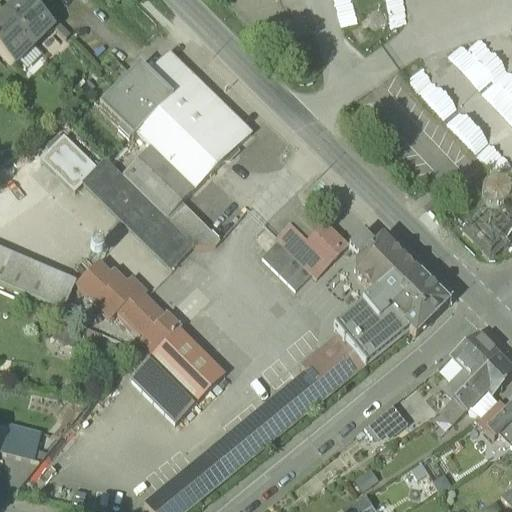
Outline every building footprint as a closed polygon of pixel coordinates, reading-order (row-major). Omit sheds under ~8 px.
[(23,0),(3,20),(33,51),(53,31),(23,0)] [(19,66),(33,51),(3,20),(0,23),(0,58),(13,71),(19,66)] [(452,62),(511,128),(511,76),(497,59),(484,71),(474,61),(487,50),(478,40),(452,62)] [(33,51),(19,66),(27,74),(42,59),(33,51)] [(136,140),(150,154),(194,196),(250,140),(168,59),(147,80),(172,104),(136,140)] [(117,137),(128,148),(131,144),(132,145),(136,140),(172,104),(147,80),(139,71),(98,112),(120,134),(117,137)] [(426,75),(414,83),(426,103),(439,96),(426,75)] [(40,165),(74,198),(83,190),(81,189),(96,174),(62,142),(40,165)] [(180,210),(194,196),(150,154),(122,183),(193,253),(215,252),(219,248),(209,239),(180,210)] [(83,190),(171,276),(193,253),(122,183),(104,166),(96,174),(81,189),(83,190)] [(511,194),(495,204),(504,221),(511,217),(511,194)] [(488,263),(490,264),(511,241),(511,235),(489,213),(487,213),(463,237),(463,239),(488,263)] [(305,214),(289,231),(306,247),(323,230),(322,230),(305,214)] [(303,250),(327,273),(348,252),(324,229),(322,230),(323,230),(306,247),(303,250)] [(303,250),(306,247),(289,231),(275,245),(277,247),(278,247),(311,280),(316,285),(327,273),(303,250)] [(369,256),(374,251),(361,238),(348,252),(360,265),(363,262),(369,256)] [(355,282),(373,299),(374,300),(384,291),(391,291),(401,300),(419,281),(381,244),(374,251),(369,256),(363,262),(360,265),(355,270),(355,282)] [(295,297),(311,280),(278,247),(277,247),(261,263),(295,297)] [(0,290),(60,317),(73,288),(0,257),(0,290)] [(131,283),(126,288),(122,292),(109,279),(99,269),(98,268),(75,291),(75,292),(110,326),(116,319),(141,344),(148,338),(165,321),(139,296),(142,294),(131,283)] [(113,275),(109,279),(122,292),(126,288),(113,275)] [(447,310),(419,281),(401,300),(386,314),(409,336),(414,342),(447,310)] [(386,314),(401,300),(391,291),(384,291),(374,300),(373,299),(337,328),(332,333),(338,341),(301,370),(305,376),(327,402),(364,371),(365,372),(409,336),(386,314)] [(165,321),(148,338),(162,351),(149,364),(195,410),(224,381),(178,336),(181,333),(167,319),(165,321)] [(74,352),(80,339),(58,329),(52,343),(74,352)] [(101,339),(83,332),(80,339),(90,343),(89,347),(97,351),(101,339)] [(138,353),(149,364),(162,351),(148,338),(141,344),(143,346),(138,353)] [(444,399),(453,407),(497,362),(477,342),(451,363),(466,378),(444,399)] [(511,382),(511,376),(497,362),(453,407),(464,419),(466,417),(486,398),(491,403),(511,382)] [(174,431),(195,410),(149,364),(129,385),(174,431)] [(206,457),(227,483),(327,402),(305,376),(206,457)] [(486,398),(466,417),(481,424),(496,409),(491,403),(486,398)] [(441,418),(452,430),(464,419),(453,407),(441,418)] [(481,424),(490,433),(507,416),(498,407),(496,409),(481,424)] [(511,427),(511,410),(507,416),(490,433),(484,438),(493,446),(499,440),(511,427)] [(391,412),(363,435),(370,444),(398,421),(391,412)] [(406,430),(398,421),(370,444),(374,448),(383,441),(387,446),(406,430)] [(490,433),(481,424),(476,428),(484,438),(490,433)] [(511,427),(499,440),(510,452),(511,449),(511,427)] [(1,459),(32,467),(39,438),(9,430),(1,459)] [(146,511),(191,511),(227,483),(206,457),(143,509),(146,511)] [(426,463),(419,468),(431,487),(443,480),(437,471),(432,474),(426,463)] [(370,474),(353,485),(361,497),(378,486),(370,474)] [(511,511),(511,493),(499,502),(509,511),(511,511)] [(346,511),(370,511),(371,511),(364,501),(346,511)]
